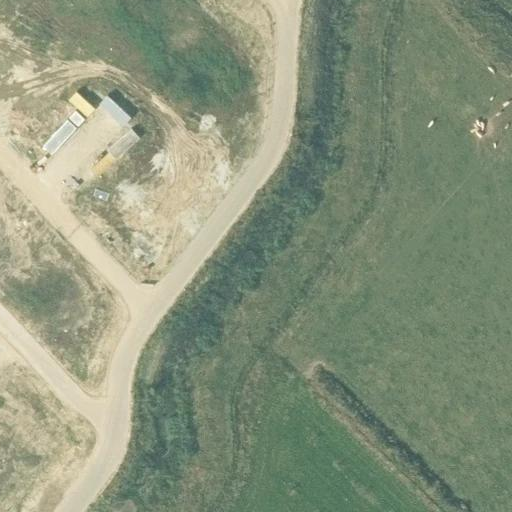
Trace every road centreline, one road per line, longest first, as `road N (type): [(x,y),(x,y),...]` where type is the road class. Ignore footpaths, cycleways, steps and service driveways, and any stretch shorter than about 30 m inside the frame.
road 1 (residential): [(284,5),(278,139),(147,314)]
road 2 (residential): [(147,314),(0,156)]
road 3 (residential): [(114,429),(0,312)]
road 4 (residential): [(147,314),(119,352),(114,429)]
